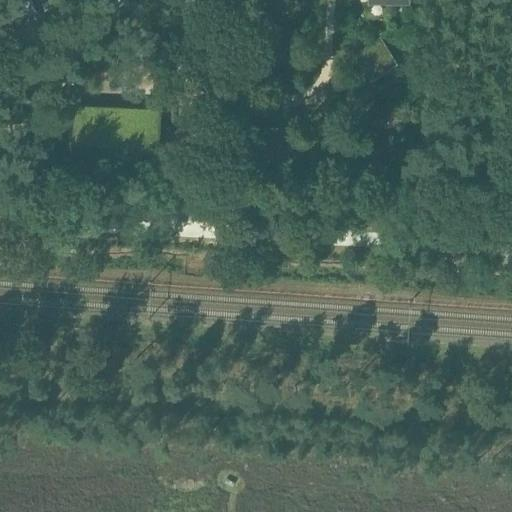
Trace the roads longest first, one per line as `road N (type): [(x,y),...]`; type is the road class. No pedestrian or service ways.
road 1 (track): [(511,427),(0,387)]
road 2 (unclassified): [(0,222),(511,247)]
